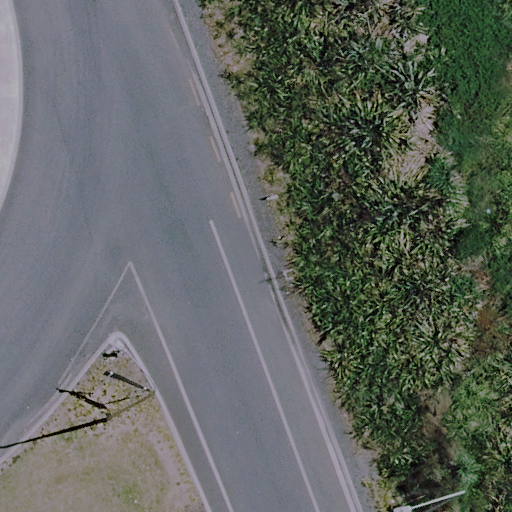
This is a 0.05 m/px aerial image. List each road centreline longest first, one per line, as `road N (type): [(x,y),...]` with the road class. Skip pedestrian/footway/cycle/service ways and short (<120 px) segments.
road 1 (motorway): [(72,14),(275,511)]
road 2 (secondary): [(72,14),(59,151),(0,279)]
